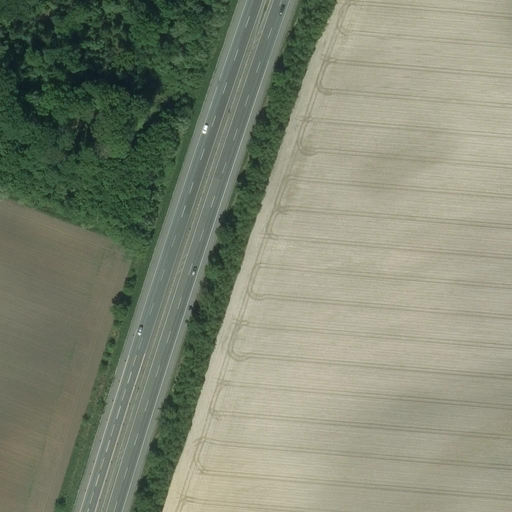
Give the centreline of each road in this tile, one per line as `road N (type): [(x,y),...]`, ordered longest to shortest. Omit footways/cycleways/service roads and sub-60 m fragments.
road 1 (motorway): [(113,511),(282,0)]
road 2 (motorway): [(257,0),(90,511)]
